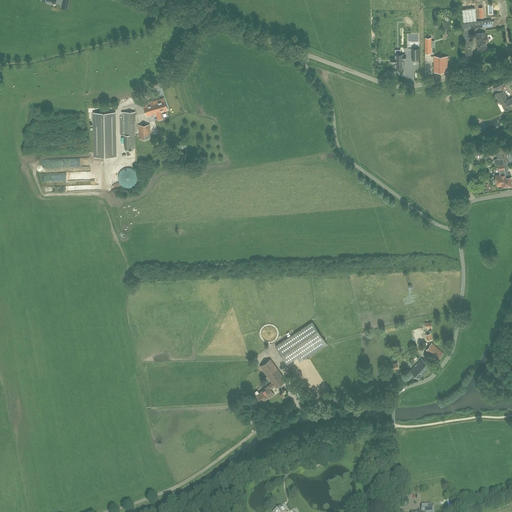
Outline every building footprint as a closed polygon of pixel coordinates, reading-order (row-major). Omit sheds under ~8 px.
[(476,20),(475,8),(462,10),(464,22),(476,20)] [(407,13),(406,26),(436,27),(436,14),(421,14),(411,14),(411,13),(407,13)] [(469,42),(468,29),(469,29),(469,28),(487,26),(492,26),(491,19),(462,23),(466,56),(472,55),(471,48),(473,47),(473,42),(469,42)] [(477,41),(478,50),(480,50),(480,51),(485,50),(485,49),(487,49),(486,41),(488,41),(487,36),(486,36),(485,33),(475,34),(476,41),(477,41)] [(404,55),(404,54),(395,54),(395,58),(391,58),(391,63),(395,63),(395,68),(400,67),(400,68),(402,68),(402,67),(404,67),(404,60),(406,60),(405,55),(404,55)] [(434,72),(448,71),(447,57),(434,56),(434,72)] [(497,90),(499,93),(495,94),(500,104),(501,104),(505,111),(506,110),(506,111),(508,110),(511,107),(511,97),(509,99),(508,99),(507,100),(503,91),(504,90),(502,87),(503,87),(499,81),(493,84),(496,90),(497,90)] [(160,113),(168,110),(164,98),(143,105),(147,117),(156,114),(158,120),(162,119),(160,113)] [(94,157),(116,157),(116,112),(94,113),(94,157)] [(132,132),(135,132),(135,112),(122,112),(122,117),(120,117),(120,135),(124,135),(125,148),(135,148),(135,135),(132,135),(132,132)] [(138,125),(139,139),(151,138),(150,124),(138,125)] [(507,186),(511,185),(511,182),(511,177),(510,177),(510,174),(508,174),(507,171),(508,171),(508,169),(509,169),(508,167),(507,167),(507,162),(504,150),(502,150),(503,158),(503,161),(503,163),(504,163),(507,186)] [(502,186),(502,187),(507,186),(504,163),(503,163),(503,161),(498,162),(499,166),(500,174),(501,174),(495,175),(497,187),(502,186)] [(137,181),(138,180),(137,178),(137,176),(136,174),(135,173),(133,172),(132,171),(130,171),(128,171),(126,171),(125,172),(123,172),(122,173),(121,174),(120,176),(120,178),(119,180),(120,182),(120,183),(121,185),(122,186),(124,187),(126,188),(127,189),(129,189),(131,188),(133,188),(134,187),(135,186),(136,184),(137,183),(137,181)] [(312,321),(278,344),(275,346),(287,364),(297,358),(300,362),(327,344),(312,321)] [(443,354),(433,344),(432,343),(431,344),(426,350),(437,360),(443,354)] [(274,386),(275,387),(285,380),(270,359),(260,366),(272,383),(264,388),(265,389),(259,393),(260,395),(257,397),(260,402),(263,399),(264,400),(269,396),(269,397),(273,394),(270,389),(274,386)] [(419,379),(430,367),(421,359),(410,371),(419,379)]
